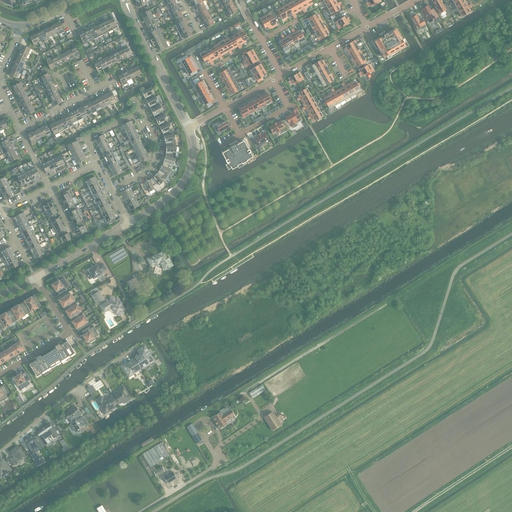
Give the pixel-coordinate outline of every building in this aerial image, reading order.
[(147,5),(145,0),(143,0),(136,2),(138,8),(143,6),(145,10),(148,8),(147,5)] [(298,0),(295,0),(293,1),(298,12),(302,10),(303,11),(305,10),(304,9),(304,7),(303,8),(298,0)] [(304,0),(298,0),(303,8),(304,7),(304,9),(308,6),(304,0)] [(443,5),(440,0),(437,0),(433,2),(435,7),(437,10),(440,14),(446,11),(449,10),(446,4),(443,5)] [(168,5),(170,10),(177,6),(175,1),(168,5)] [(293,1),(288,4),(293,13),(294,13),(295,14),(298,12),(293,1)] [(334,1),(326,5),(329,10),(337,6),(337,7),(339,5),(338,3),(336,4),(334,1)] [(226,7),(227,10),(234,7),(232,2),(225,5),(224,5),(221,6),(222,7),(223,9),(226,7)] [(464,3),(457,8),(459,13),(467,8),(468,9),(470,8),(468,6),(466,7),(464,3)] [(288,4),(283,7),(288,18),(292,15),(293,16),(295,15),(295,14),(294,13),(293,13),(288,4)] [(178,8),(177,6),(170,10),(168,11),(170,16),(173,15),(180,11),(181,10),(180,8),(181,8),(180,8),(179,8),(178,8)] [(198,10),(200,14),(207,11),(205,6),(198,10)] [(337,6),(329,10),(332,15),(336,12),(337,12),(339,11),(337,7),(337,6)] [(432,13),(428,6),(422,10),(422,11),(421,12),(424,16),(425,16),(429,23),(436,19),(435,19),(438,17),(435,11),(432,13)] [(237,12),(234,7),(227,10),(229,14),(228,15),(229,18),(231,17),(230,16),(237,12)] [(284,20),(288,18),(283,7),(277,10),(279,14),(277,15),(279,18),(281,17),(282,19),(283,19),(284,20)] [(468,9),(467,8),(459,13),(462,17),(470,13),(468,9)] [(270,13),(265,16),(272,28),(277,25),(275,20),(274,19),(276,17),(273,10),(270,12),(270,13)] [(141,15),(144,19),(152,15),(149,11),(141,15)] [(173,15),(175,19),(182,16),(180,11),(173,15)] [(200,14),(202,19),(209,15),(207,11),(200,14)] [(314,15),(307,19),(319,41),(328,35),(327,34),(329,33),(325,26),(323,26),(321,23),(323,22),(319,15),(317,16),(316,14),(314,15)] [(420,16),(418,17),(417,15),(415,16),(414,14),(410,17),(416,27),(416,29),(417,28),(418,31),(422,28),(423,30),(426,28),(424,25),(425,25),(422,20),(420,16)] [(144,19),(146,24),(154,20),(152,15),(144,19)] [(202,19),(204,23),(212,20),(209,15),(202,19)] [(334,15),(330,17),(332,20),(334,24),(335,23),(339,29),(348,24),(347,23),(350,21),(348,18),(347,18),(346,16),(343,18),(341,19),(339,16),(335,18),(334,15)] [(175,19),(177,24),(186,20),(186,18),(185,17),(184,17),(183,18),(182,16),(175,19)] [(259,18),(256,20),(260,26),(263,25),(264,27),(266,30),(268,29),(269,30),(272,28),(265,16),(260,19),(259,18)] [(111,19),(108,21),(113,30),(118,28),(112,17),(110,18),(111,19)] [(105,22),(105,20),(102,22),(108,33),(113,30),(108,21),(105,22)] [(146,24),(148,29),(156,25),(154,20),(146,24)] [(175,25),(178,30),(187,25),(186,23),(187,23),(188,22),(186,20),(177,24),(178,24),(175,25)] [(214,24),(212,20),(204,23),(207,28),(214,24)] [(101,24),(98,26),(103,35),(108,33),(102,22),(100,23),(101,24)] [(59,23),(54,25),(58,33),(59,35),(65,32),(64,29),(63,30),(59,23)] [(53,35),(58,33),(54,25),(49,28),(53,35)] [(95,25),(93,26),(98,38),(103,35),(98,26),(96,27),(95,25)] [(156,25),(148,29),(151,33),(152,33),(159,29),(158,29),(156,25)] [(178,30),(180,35),(191,29),(190,27),(189,27),(188,28),(187,25),(178,30)] [(91,29),(89,31),(93,40),(98,38),(93,26),(91,27),(91,29)] [(49,28),(44,30),(48,38),(53,35),(49,28)] [(159,29),(152,33),(156,42),(163,39),(159,29)] [(192,35),(191,33),(192,33),(193,32),(192,31),(191,29),(180,35),(183,40),(192,35)] [(44,30),(40,32),(44,40),(44,42),(49,40),(48,38),(44,30)] [(83,31),(84,33),(89,42),(93,40),(89,31),(86,32),(85,30),(83,31)] [(243,30),(238,33),(243,42),(248,39),(246,37),(243,30)] [(295,31),(292,32),(293,33),(294,35),(295,34),(300,43),(305,40),(302,33),(300,31),(299,32),(299,30),(295,32),(295,31)] [(381,38),(375,42),(381,54),(384,58),(390,55),(406,46),(397,30),(390,33),(390,34),(388,35),(388,34),(383,37),(383,38),(381,38)] [(40,32),(35,35),(39,43),(44,40),(40,32)] [(84,33),(79,36),(82,43),(84,45),(89,42),(84,33)] [(238,34),(234,37),(238,44),(237,45),(238,47),(240,46),(239,44),(243,42),(238,33),(237,33),(238,34)] [(293,33),(289,36),(295,46),(300,43),(295,34),(294,35),(293,33)] [(33,45),(39,43),(35,35),(30,38),(33,45)] [(286,39),(284,40),(290,49),(295,46),(289,36),(285,38),(286,39)] [(234,37),(229,39),(233,47),(237,45),(238,44),(234,37)] [(280,42),(279,43),(280,45),(284,52),(290,49),(284,40),(286,39),(285,38),(284,37),(282,38),(283,39),(279,41),(280,42)] [(228,38),(224,41),(229,50),(228,50),(229,52),(231,51),(230,49),(233,47),(229,39),(228,38)] [(163,39),(156,42),(161,51),(168,48),(163,39)] [(224,41),(219,44),(224,52),(228,50),(229,50),(224,41)] [(345,49),(346,50),(356,44),(354,41),(345,46),(346,48),(345,49)] [(219,44),(214,46),(219,55),(218,56),(219,58),(221,57),(220,55),(224,52),(219,44)] [(346,50),(348,54),(358,48),(356,44),(346,50)] [(127,45),(122,48),(127,57),(131,55),(127,45)] [(23,46),(21,51),(28,54),(31,49),(23,46)] [(215,48),(210,50),(215,58),(218,56),(219,55),(214,46),(215,48)] [(76,48),(71,50),(75,58),(80,55),(76,48)] [(117,50),(118,53),(122,60),(127,57),(122,48),(117,50)] [(350,55),(351,57),(360,51),(358,48),(348,54),(349,56),(350,55)] [(71,50),(66,53),(70,60),(75,58),(71,50)] [(117,50),(112,53),(117,62),(122,60),(118,53),(117,50)] [(205,51),(205,52),(210,61),(209,61),(210,63),(212,62),(211,60),(215,58),(210,50),(206,53),(205,51)] [(256,55),(253,50),(251,51),(251,50),(249,52),(247,53),(246,51),(241,54),(243,55),(242,56),(245,61),(243,62),(256,55)] [(21,51),(18,56),(26,59),(28,54),(21,51)] [(351,59),(352,61),(362,55),(360,51),(351,57),(352,58),(351,59)] [(111,56),(108,57),(112,65),(117,62),(112,53),(112,52),(109,53),(111,56)] [(205,52),(200,54),(204,61),(205,63),(209,61),(210,61),(205,52)] [(66,53),(61,55),(65,63),(70,60),(66,53)] [(61,55),(56,57),(60,65),(65,63),(61,55)] [(250,68),(254,66),(253,64),(259,61),(256,55),(243,62),(246,67),(249,66),(250,68)] [(352,61),(354,64),(364,58),(362,55),(352,61)] [(18,56),(16,61),(24,64),(26,59),(18,56)] [(183,61),(181,62),(184,69),(195,63),(192,56),(188,58),(186,56),(181,59),(183,61)] [(56,57),(51,60),(55,68),(60,65),(56,57)] [(97,60),(99,62),(102,70),(107,67),(103,60),(102,57),(97,60)] [(108,57),(103,60),(107,67),(112,65),(108,57)] [(357,68),(362,65),(366,62),(364,58),(354,64),(355,66),(356,66),(357,68)] [(50,70),(55,68),(51,60),(47,62),(50,70)] [(312,66),(315,71),(324,66),(324,67),(326,66),(327,66),(326,64),(325,64),(323,61),(322,61),(321,60),(318,62),(312,66)] [(369,60),(366,62),(362,65),(364,67),(359,70),(360,73),(359,73),(361,77),(364,75),(365,76),(374,71),(370,65),(371,64),(369,60)] [(16,61),(14,66),(22,69),(24,64),(16,61)] [(97,72),(102,70),(99,62),(94,65),(97,72)] [(195,63),(184,69),(188,75),(190,74),(191,76),(195,74),(194,72),(198,69),(196,67),(197,67),(195,63)] [(264,69),(261,64),(255,67),(254,66),(250,68),(251,70),(250,70),(253,76),(264,69)] [(133,65),(131,66),(136,77),(141,74),(138,67),(135,68),(133,65)] [(14,66),(12,71),(19,74),(21,75),(24,70),(22,69),(14,66)] [(131,70),(128,72),(132,79),(136,77),(131,66),(129,67),(131,70)] [(315,71),(318,76),(328,70),(326,66),(324,67),(324,66),(315,71)] [(240,90),(228,69),(221,73),(219,74),(220,76),(219,76),(223,84),(224,83),(226,86),(225,87),(229,94),(230,93),(231,95),(233,94),(240,90)] [(267,75),(264,69),(253,76),(256,81),(257,81),(258,83),(262,80),(261,78),(263,77),(266,76),(265,75),(267,75)] [(123,70),(121,71),(127,82),(128,84),(132,81),(131,79),(132,79),(128,72),(125,73),(123,70)] [(318,76),(321,81),(329,76),(329,75),(330,74),(328,70),(318,76)] [(17,79),(19,74),(12,71),(9,76),(17,79)] [(127,82),(121,71),(120,72),(121,75),(118,77),(122,84),(123,86),(128,84),(127,82)] [(291,77),(288,79),(290,81),(288,82),(290,85),(294,83),(295,85),(303,80),(299,73),(291,77)] [(331,73),(330,74),(329,75),(329,76),(321,81),(324,86),(328,84),(329,85),(331,84),(330,83),(331,83),(333,81),(332,80),(334,80),(332,76),(333,76),(331,73)] [(40,78),(38,79),(41,84),(43,82),(50,79),(48,74),(40,78)] [(43,82),(45,87),(53,84),(50,79),(43,82)] [(198,79),(194,81),(196,85),(194,86),(198,93),(207,88),(208,87),(204,81),(200,83),(198,79)] [(354,81),(350,84),(356,94),(361,91),(359,87),(361,86),(359,83),(357,84),(356,82),(355,83),(354,81)] [(13,87),(15,92),(23,88),(20,83),(13,87)] [(45,87),(48,92),(55,88),(53,84),(45,87)] [(350,97),(356,94),(350,84),(345,86),(345,85),(343,86),(343,87),(344,89),(345,88),(350,97)] [(343,87),(339,90),(345,100),(350,97),(345,88),(344,89),(343,87)] [(15,92),(18,97),(25,93),(23,88),(15,92)] [(48,92),(50,97),(58,93),(55,88),(48,92)] [(142,92),(147,102),(152,99),(152,98),(150,95),(154,93),(151,88),(142,92)] [(207,88),(198,93),(202,99),(210,94),(207,88)] [(301,91),(299,93),(301,97),(301,98),(309,93),(307,88),(301,92),(301,91)] [(110,93),(107,95),(110,102),(111,102),(115,99),(110,89),(108,90),(110,93)] [(340,103),(345,100),(339,90),(335,92),(335,91),(332,92),(333,93),(334,95),(335,94),(340,103)] [(266,92),(260,96),(266,105),(271,101),(270,98),(269,95),(268,96),(266,92)] [(18,97),(20,101),(28,98),(25,93),(18,97)] [(50,97),(52,102),(60,98),(58,93),(50,97)] [(112,104),(111,102),(110,102),(107,95),(104,96),(102,93),(100,94),(107,107),(112,104)] [(301,97),(299,98),(300,100),(302,99),(304,103),(312,98),(309,93),(301,98),(301,97)] [(333,93),(329,96),(335,106),(340,103),(335,94),(334,95),(333,93)] [(102,109),(107,107),(100,94),(99,95),(100,98),(97,100),(101,107),(102,109)] [(210,94),(202,99),(203,102),(202,103),(204,106),(206,105),(208,108),(213,106),(211,102),(214,100),(213,98),(214,98),(211,94),(210,94)] [(260,96),(255,99),(260,108),(266,105),(260,96)] [(329,109),(335,106),(329,96),(324,98),(325,99),(324,100),(325,102),(323,103),(325,106),(327,105),(329,109)] [(156,97),(152,98),(152,99),(147,102),(151,110),(157,107),(155,104),(158,102),(156,97)] [(20,101),(23,106),(30,103),(28,98),(20,101)] [(62,103),(60,98),(52,102),(55,107),(62,103)] [(93,98),(91,99),(96,109),(101,107),(97,100),(94,101),(93,98)] [(312,98),(304,103),(306,106),(307,107),(315,103),(312,98)] [(91,103),(87,104),(92,114),(97,112),(96,109),(91,99),(89,100),(91,103)] [(255,99),(249,102),(255,111),(260,108),(255,99)] [(249,102),(244,105),(249,114),(255,111),(249,102)] [(23,106),(25,111),(33,107),(30,103),(23,106)] [(83,103),(81,104),(87,116),(92,114),(87,104),(84,106),(83,103)] [(306,106),(304,107),(305,110),(307,108),(309,112),(317,108),(315,103),(307,107),(306,106)] [(81,108),(78,109),(82,119),(87,116),(81,104),(79,105),(81,108)] [(151,110),(150,111),(152,115),(153,114),(156,119),(161,116),(164,114),(163,111),(160,105),(157,107),(151,110)] [(249,114),(244,105),(238,108),(240,111),(239,112),(240,115),(241,114),(243,117),(249,114)] [(35,112),(33,107),(25,111),(27,116),(35,112)] [(73,108),(71,109),(77,121),(82,119),(78,109),(75,111),(73,108)] [(317,108),(309,112),(311,116),(312,117),(320,112),(317,108)] [(72,123),(77,121),(71,109),(70,110),(71,113),(68,114),(69,116),(72,123)] [(286,119),(283,121),(287,127),(290,125),(291,127),(292,126),(294,128),(298,126),(297,124),(298,123),(296,120),(300,118),(296,110),(292,112),(292,114),(286,117),(286,119)] [(311,116),(309,117),(311,119),(313,118),(315,122),(317,120),(323,117),(320,112),(312,117),(311,116)] [(165,114),(161,116),(156,119),(160,128),(166,125),(164,121),(167,120),(165,114)] [(3,121),(0,122),(4,129),(9,127),(7,123),(10,122),(6,115),(2,118),(3,121)] [(62,119),(59,121),(64,130),(69,128),(63,115),(61,116),(62,119)] [(64,115),(63,115),(69,128),(73,125),(72,123),(69,116),(66,118),(64,115)] [(55,119),(53,120),(59,133),(64,131),(64,130),(59,121),(56,123),(55,119)] [(55,136),(59,133),(53,120),(51,121),(53,124),(50,126),(55,136)] [(122,126),(124,130),(133,126),(131,121),(122,126)] [(218,130),(216,132),(219,136),(224,134),(222,131),(228,127),(230,127),(228,124),(227,124),(225,121),(216,126),(218,130)] [(273,126),(269,128),(273,134),(276,132),(277,132),(280,130),(282,129),(284,133),(289,130),(287,127),(283,121),(281,122),(280,121),(277,123),(276,123),(273,125),(273,126)] [(169,123),(166,125),(160,128),(164,137),(171,136),(171,135),(170,134),(174,133),(171,129),(172,128),(169,123)] [(43,125),(41,126),(42,128),(46,135),(51,133),(47,125),(44,127),(43,125)] [(124,130),(126,135),(135,130),(133,126),(124,130)] [(42,128),(37,130),(41,138),(46,135),(42,128)] [(31,131),(36,140),(37,143),(42,141),(37,130),(34,132),(33,130),(31,131)] [(126,135),(129,139),(138,135),(135,130),(126,135)] [(27,135),(31,143),(36,140),(31,131),(29,132),(30,134),(27,135)] [(254,138),(256,141),(253,143),(256,149),(265,143),(264,141),(268,139),(264,132),(260,134),(257,136),(258,136),(254,138)] [(95,139),(97,144),(106,139),(104,135),(95,139)] [(129,139),(131,144),(140,139),(138,135),(129,139)] [(166,146),(166,147),(173,147),(173,146),(176,145),(175,140),(176,140),(175,135),(171,135),(171,136),(164,137),(166,146)] [(0,143),(1,145),(0,145),(2,149),(3,148),(11,144),(12,144),(11,142),(10,141),(9,142),(8,139),(0,143)] [(97,144),(99,149),(108,144),(106,139),(97,144)] [(131,144),(133,148),(142,144),(140,139),(131,144)] [(67,146),(69,151),(79,146),(77,141),(67,146)] [(253,158),(244,141),(237,145),(235,146),(230,149),(228,150),(222,154),(228,164),(229,164),(232,170),(253,158)] [(2,149),(1,149),(3,154),(6,152),(13,149),(11,144),(3,148),(2,149)] [(99,149),(101,153),(111,149),(108,144),(99,149)] [(133,148),(135,153),(144,148),(142,144),(133,148)] [(69,151),(72,155),(82,150),(79,146),(69,151)] [(177,147),(173,147),(166,147),(166,156),(172,159),(172,158),(172,157),(176,157),(176,153),(177,147)] [(135,153),(138,158),(147,153),(144,148),(135,153)] [(13,149),(6,152),(8,157),(15,154),(13,149)] [(101,153),(104,158),(113,153),(111,149),(101,153)] [(72,155),(74,160),(84,155),(82,150),(72,155)] [(104,158),(106,162),(115,158),(113,153),(104,158)] [(149,158),(147,153),(138,158),(140,162),(149,158)] [(15,154),(8,157),(11,162),(18,159),(15,154)] [(86,160),(84,155),(74,160),(77,165),(86,160)] [(60,156),(56,158),(62,170),(64,169),(62,166),(65,165),(60,156)] [(176,160),(172,158),(172,159),(166,156),(163,166),(162,166),(168,170),(168,169),(170,164),(174,165),(176,160)] [(59,171),(62,170),(56,158),(51,160),(56,169),(58,168),(59,171)] [(106,162),(108,167),(117,162),(115,158),(106,162)] [(53,170),(56,169),(51,160),(46,162),(52,175),(55,173),(53,170)] [(117,162),(108,167),(111,171),(120,167),(118,164),(121,163),(120,161),(117,162)] [(50,176),(52,175),(46,162),(42,165),(46,174),(49,173),(50,176)] [(171,171),(168,169),(168,170),(162,166),(157,174),(161,179),(162,179),(162,178),(165,180),(168,176),(171,171)] [(122,172),(120,167),(111,171),(113,176),(122,172)] [(35,168),(31,170),(37,182),(39,181),(38,178),(40,177),(35,168)] [(34,184),(37,182),(31,170),(26,173),(31,182),(33,181),(34,184)] [(29,183),(31,182),(26,173),(22,175),(28,187),(30,186),(29,183)] [(164,182),(162,179),(161,179),(157,174),(150,180),(153,187),(153,186),(157,183),(160,186),(164,182)] [(25,188),(28,187),(22,175),(17,177),(21,186),(24,185),(25,188)] [(85,182),(87,186),(97,181),(95,177),(91,179),(91,178),(90,178),(89,178),(88,179),(89,180),(85,182)] [(154,190),(153,186),(153,187),(150,180),(141,185),(143,191),(147,189),(149,192),(154,190)] [(87,186),(90,191),(100,186),(97,181),(87,186)] [(0,185),(0,190),(0,191),(9,187),(7,182),(0,185)] [(90,191),(92,196),(102,191),(100,186),(90,191)] [(0,191),(3,196),(12,191),(9,187),(0,191)] [(120,193),(123,197),(132,192),(130,188),(120,193)] [(61,201),(62,204),(72,199),(69,193),(70,193),(70,191),(69,189),(67,191),(61,194),(63,196),(60,197),(62,201),(61,201)] [(14,196),(12,191),(3,196),(5,201),(14,196)] [(92,196),(94,200),(104,195),(102,191),(92,196)] [(123,197),(125,202),(135,197),(132,192),(123,197)] [(94,200),(97,205),(106,200),(104,195),(94,200)] [(125,202),(127,206),(137,201),(135,197),(125,202)] [(68,207),(69,210),(76,207),(74,204),(75,204),(72,199),(62,204),(63,206),(64,205),(66,209),(68,207)] [(97,205),(99,209),(109,204),(106,200),(97,205)] [(42,206),(45,212),(55,207),(54,205),(52,205),(51,202),(49,203),(47,201),(41,204),(42,206)] [(139,206),(137,201),(127,206),(130,211),(133,209),(134,210),(135,210),(136,210),(136,209),(136,208),(139,206)] [(99,209),(101,214),(111,209),(109,204),(99,209)] [(56,210),(55,207),(45,212),(48,218),(49,220),(56,217),(54,214),(56,213),(55,210),(56,210)] [(69,217),(70,220),(80,215),(82,213),(80,210),(79,210),(78,209),(77,210),(77,209),(76,207),(69,210),(71,212),(69,213),(70,217),(69,217)] [(101,214),(103,218),(113,213),(111,209),(101,214)] [(14,218),(16,222),(26,217),(24,213),(20,214),(19,214),(18,214),(17,215),(17,216),(14,218)] [(116,218),(113,213),(103,218),(106,223),(107,224),(108,224),(109,224),(116,221),(115,219),(116,218)] [(76,224),(77,226),(84,223),(82,220),(83,220),(80,215),(70,220),(71,222),(73,221),(74,225),(76,224)] [(16,222),(18,227),(28,222),(26,217),(16,222)] [(57,219),(56,217),(49,220),(50,222),(50,223),(53,228),(63,223),(62,221),(60,221),(59,218),(57,219)] [(18,227),(21,231),(30,226),(28,222),(18,227)] [(63,223),(53,228),(51,229),(51,230),(51,229),(53,233),(55,233),(56,233),(56,234),(57,236),(64,233),(62,231),(64,230),(63,226),(64,226),(63,223)] [(84,226),(85,226),(84,223),(77,226),(75,227),(77,229),(74,231),(76,233),(77,233),(78,236),(87,231),(84,226)] [(21,231),(23,236),(33,231),(30,226),(21,231)] [(23,236),(25,241),(35,236),(33,231),(23,236)] [(65,235),(64,233),(57,236),(59,239),(60,239),(62,244),(71,240),(69,236),(70,236),(69,233),(65,235)] [(25,241),(27,245),(37,240),(35,236),(25,241)] [(27,245),(30,250),(40,245),(37,240),(27,245)] [(30,250),(32,254),(42,249),(40,245),(30,250)] [(11,247),(1,252),(3,257),(13,252),(11,247)] [(123,247),(109,255),(114,264),(128,255),(123,247)] [(44,254),(42,249),(32,254),(34,259),(38,257),(39,258),(40,258),(41,257),(41,256),(44,254)] [(172,266),(173,265),(170,261),(171,260),(168,255),(167,256),(167,255),(164,251),(163,252),(163,251),(159,254),(158,253),(149,258),(149,257),(146,259),(151,266),(156,263),(157,264),(160,262),(165,270),(166,269),(166,270),(172,266)] [(3,257),(5,261),(15,256),(13,252),(3,257)] [(5,261),(8,266),(18,261),(15,256),(5,261)] [(18,261),(8,266),(10,270),(14,269),(15,269),(16,269),(17,268),(16,267),(20,265),(18,261)] [(106,270),(103,264),(98,267),(97,265),(88,270),(89,272),(86,274),(90,280),(93,278),(93,279),(102,274),(101,273),(106,270)] [(57,291),(59,294),(66,290),(65,289),(69,286),(64,278),(59,281),(58,279),(53,282),(54,284),(52,285),(56,292),(57,291)] [(131,290),(139,286),(135,278),(127,283),(131,290)] [(90,292),(97,304),(104,300),(96,288),(90,292)] [(61,301),(62,303),(72,297),(69,292),(58,298),(61,302),(61,301)] [(35,296),(34,294),(0,314),(0,333),(3,331),(10,327),(16,323),(23,320),(29,316),(35,312),(42,308),(41,306),(39,302),(37,300),(36,298),(35,296)] [(63,306),(65,309),(75,303),(72,297),(62,303),(63,305),(63,306)] [(120,302),(118,298),(115,300),(114,298),(110,300),(111,300),(100,306),(104,313),(112,308),(114,311),(116,315),(118,314),(121,315),(123,314),(123,312),(123,311),(124,310),(122,306),(120,302)] [(68,312),(69,314),(79,308),(75,303),(65,309),(67,312),(68,312)] [(69,316),(72,320),(82,313),(79,308),(69,314),(70,316),(69,316)] [(74,323),(75,325),(85,319),(82,313),(72,320),(74,323)] [(89,324),(85,319),(75,325),(77,327),(76,327),(78,331),(89,324)] [(89,328),(82,332),(84,335),(83,336),(87,342),(89,341),(90,342),(95,340),(94,338),(99,335),(94,327),(90,329),(89,328)] [(34,362),(30,365),(37,377),(42,374),(42,373),(51,368),(61,362),(61,361),(69,356),(70,357),(75,354),(68,341),(63,344),(62,343),(60,345),(59,344),(55,347),(55,348),(53,349),(53,350),(44,356),(44,355),(41,356),(36,359),(34,361),(34,362)] [(20,342),(16,345),(20,352),(25,350),(20,342)] [(11,348),(15,355),(16,355),(20,352),(16,345),(11,348)] [(143,368),(154,361),(151,355),(149,351),(148,352),(145,346),(137,351),(140,355),(135,358),(143,370),(144,369),(143,368)] [(11,348),(6,351),(11,358),(15,355),(11,348)] [(6,361),(11,358),(6,351),(2,353),(6,361)] [(139,372),(142,371),(134,358),(125,364),(121,366),(123,370),(124,369),(128,375),(127,376),(129,378),(130,377),(130,376),(138,371),(139,372)] [(15,381),(14,381),(16,386),(18,385),(21,390),(30,384),(28,381),(30,379),(26,372),(21,375),(20,375),(14,379),(15,381)] [(0,402),(9,397),(7,394),(9,392),(4,385),(0,387),(0,402)] [(265,390),(262,385),(249,393),(253,398),(265,390)] [(114,394),(111,396),(116,404),(119,402),(120,404),(123,402),(123,404),(131,398),(124,387),(114,393),(114,394)] [(114,405),(116,404),(111,396),(109,397),(108,397),(103,400),(102,397),(96,401),(105,414),(115,407),(114,405)] [(70,422),(71,425),(83,417),(77,408),(73,410),(72,410),(71,411),(70,411),(70,412),(69,413),(65,415),(67,419),(66,420),(66,421),(67,423),(68,423),(70,422)] [(221,413),(213,418),(215,421),(217,425),(219,428),(227,423),(225,421),(234,415),(231,410),(222,416),(221,413)] [(281,425),(273,412),(264,418),(272,430),(281,425)] [(85,421),(83,417),(71,425),(75,431),(76,430),(78,433),(81,431),(82,432),(85,430),(84,429),(88,426),(85,421)] [(197,444),(203,440),(192,423),(187,427),(197,444)] [(50,424),(37,432),(38,435),(44,443),(45,445),(50,442),(47,438),(51,436),(54,440),(58,436),(50,424)] [(33,435),(25,441),(33,453),(45,445),(44,443),(38,435),(34,437),(33,435)] [(63,440),(60,442),(66,451),(69,448),(63,440)] [(161,443),(142,455),(150,468),(169,456),(161,443)] [(14,466),(26,457),(21,451),(20,451),(17,447),(10,452),(13,457),(9,460),(14,466)] [(35,452),(30,456),(37,467),(44,462),(41,457),(40,459),(35,452)] [(173,454),(170,456),(175,465),(178,463),(173,454)] [(9,473),(10,467),(14,468),(14,469),(15,468),(6,457),(8,460),(6,462),(0,461),(0,463),(0,462),(0,475),(4,476),(4,473),(6,472),(9,473)] [(156,477),(165,472),(162,467),(154,472),(156,477)] [(172,470),(163,476),(167,482),(176,476),(172,470)]
